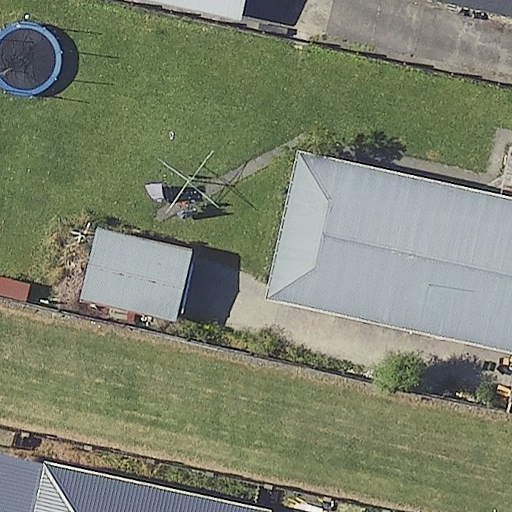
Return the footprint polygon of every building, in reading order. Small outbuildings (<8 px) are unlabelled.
[(226,0),(154,0),(224,13),(226,0)] [(511,0),(428,0),(511,16),(511,0)] [(472,187),(281,148),(251,295),(511,348),(511,179),(475,172),(472,187)] [(194,254),(81,228),(66,294),(179,319),(194,254)] [(250,511),(252,505),(0,450),(0,511),(250,511)]
